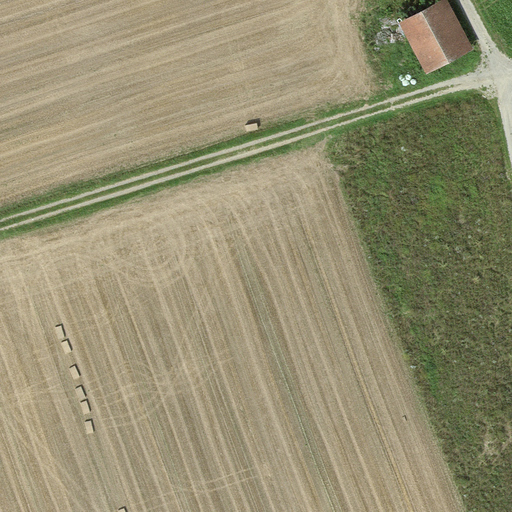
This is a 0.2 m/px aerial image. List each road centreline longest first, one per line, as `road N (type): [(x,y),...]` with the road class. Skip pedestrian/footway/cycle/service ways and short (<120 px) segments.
road 1 (track): [(0,231),(511,79)]
road 2 (track): [(511,118),(503,81),(461,0)]
